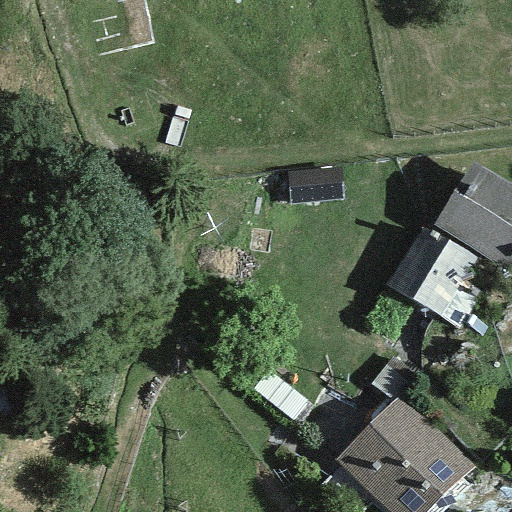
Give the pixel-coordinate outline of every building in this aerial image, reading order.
[(511,275),(511,195),(472,171),(435,234),(510,279),(511,275)] [(341,172),(286,176),(289,210),(344,205),(341,172)] [(460,333),(481,296),(461,285),(474,263),(418,232),(384,291),(460,333)] [(336,468),(380,511),(434,511),(475,472),(404,400),(336,468)] [(0,511),(19,511),(48,495),(3,420),(0,421),(0,511)]
